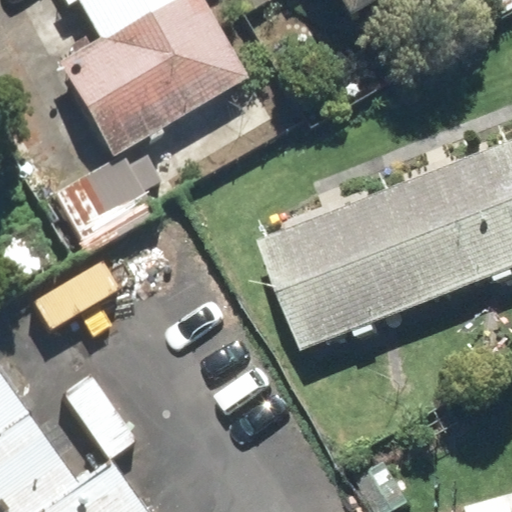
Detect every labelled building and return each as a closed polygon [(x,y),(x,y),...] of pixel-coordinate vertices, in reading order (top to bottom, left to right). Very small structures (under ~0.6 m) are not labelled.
[(112,165),(247,83),(198,0),(72,0),(97,42),(53,68),(112,165)] [(374,0),(325,0),(337,21),(374,0)] [(511,152),(271,247),(316,358),(511,281),(511,152)] [(58,206),(89,259),(171,210),(140,157),(58,206)] [(42,230),(1,249),(20,288),(60,269),(42,230)] [(0,511),(140,511),(0,323),(0,511)] [(397,463),(355,488),(369,511),(417,511),(424,508),(397,463)]
